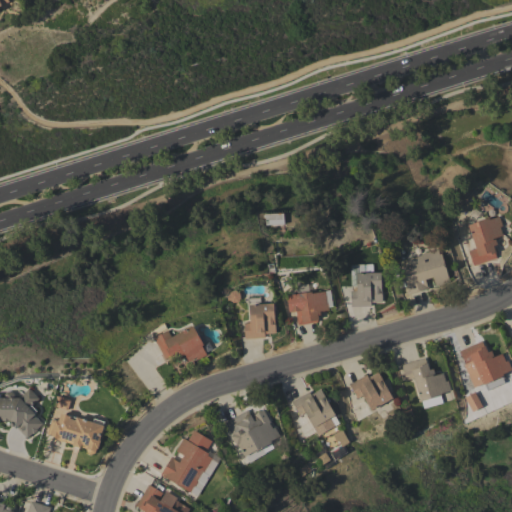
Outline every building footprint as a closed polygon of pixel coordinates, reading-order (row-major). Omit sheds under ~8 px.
[(0,0),(0,8),(8,5),(6,0),(0,0)] [(265,225),(264,214),(283,213),(283,224),(265,225)] [(473,266),(468,251),(475,248),(467,225),(489,218),(489,219),(499,216),(502,226),(500,227),(502,235),(494,237),(497,244),(493,245),(495,252),(494,252),(496,258),(473,266)] [(405,259),(406,258),(411,256),(412,257),(422,254),(422,253),(437,249),(439,254),(441,253),(449,281),(446,282),(447,283),(438,286),(437,285),(435,286),(432,277),(425,279),(426,284),(427,284),(428,289),(408,294),(399,261),(405,259)] [(350,307),(350,291),(351,291),(351,287),(356,286),(356,264),(364,264),(372,264),(372,272),(381,272),(381,302),(370,302),(370,306),(350,307)] [(297,293),(296,286),(294,287),(293,280),(299,279),(300,285),(308,284),(309,291),(311,291),(311,293),(330,290),(332,306),(328,307),(328,310),(319,312),(320,315),(317,315),(318,319),(317,320),(317,322),(297,325),(296,319),(295,311),(289,312),(286,295),(297,293)] [(225,296),(228,296),(230,292),(234,291),(237,290),(240,298),(238,300),(236,302),(232,303),(227,302),(225,296)] [(273,303),(275,333),(264,334),(264,337),(245,339),(243,323),(250,322),(248,305),(273,303)] [(153,338),(167,330),(171,337),(192,325),(203,344),(201,345),(206,355),(197,360),(196,357),(188,362),(184,354),(179,357),(176,354),(170,357),(165,359),(153,338)] [(481,340),(483,346),(484,345),(487,352),(491,350),(493,356),(501,353),(505,361),(507,360),(511,370),(502,374),(503,375),(483,385),(473,362),(465,366),(459,351),(481,340)] [(424,358),(426,363),(427,363),(429,369),(432,368),(434,375),(443,373),(445,381),(447,380),(450,390),(440,393),(441,395),(440,395),(442,403),(423,409),(414,377),(405,380),(401,364),(424,358)] [(366,374),(368,377),(378,372),(382,379),(382,380),(392,398),(371,410),(362,395),(356,399),(348,384),(366,374)] [(0,397),(4,397),(4,393),(6,391),(12,392),(13,394),(13,397),(19,398),(28,388),(38,398),(31,406),(36,411),(34,413),(35,414),(34,415),(42,423),(37,428),(37,430),(33,433),(32,433),(27,438),(17,428),(15,429),(13,426),(12,427),(11,427),(9,425),(9,424),(11,422),(10,420),(0,421),(0,397)] [(308,391),(310,394),(320,389),(335,415),(313,427),(305,412),(299,415),(291,402),(308,391)] [(479,408),(474,393),(464,396),(469,411),(479,408)] [(247,409),(251,416),(263,409),(270,422),(269,423),(272,428),(274,427),(279,436),(270,441),(271,443),(262,448),(265,453),(249,463),(245,456),(244,457),(237,445),(236,445),(230,436),(232,435),(224,423),(247,409)] [(51,419),(57,421),(60,413),(67,416),(68,415),(92,422),(93,418),(104,421),(103,426),(99,440),(100,440),(97,448),(96,448),(95,451),(94,453),(92,454),(90,454),(88,454),(87,453),(86,452),(86,450),(86,449),(66,442),(66,443),(52,439),(53,436),(46,434),(51,419)] [(183,438),(187,440),(193,430),(211,441),(205,452),(208,453),(207,455),(211,458),(211,459),(217,463),(197,496),(190,492),(189,492),(165,477),(164,478),(160,475),(171,456),(175,458),(174,460),(179,462),(183,455),(175,451),(183,438)] [(144,511),(139,509),(140,508),(136,505),(148,484),(162,493),(158,500),(160,501),(166,490),(169,492),(169,493),(177,498),(171,508),(178,511),(144,511)] [(50,507),(48,511),(26,511),(30,501),(50,507)] [(0,511),(0,502),(5,504),(5,503),(15,506),(12,511),(0,511)]
